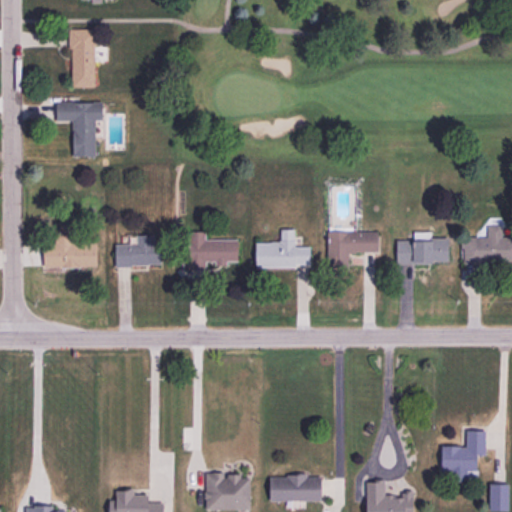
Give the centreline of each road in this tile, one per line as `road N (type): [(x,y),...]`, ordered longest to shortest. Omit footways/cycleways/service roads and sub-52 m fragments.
road 1 (residential): [(0,338),(511,335)]
road 2 (residential): [(12,338),(10,0)]
